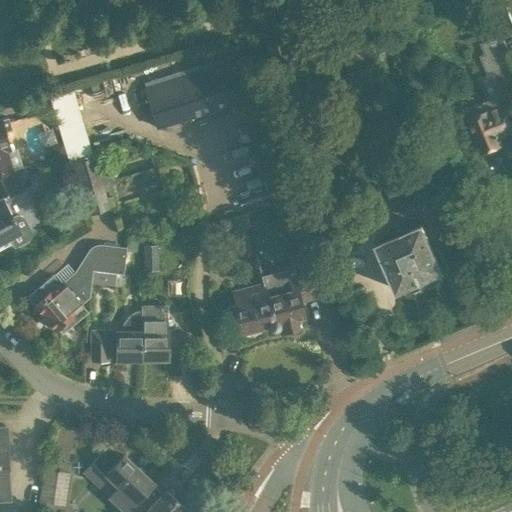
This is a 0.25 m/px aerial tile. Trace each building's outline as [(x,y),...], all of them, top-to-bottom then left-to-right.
[(487,111),(470,119),(482,150),(501,142),(499,137),(511,131),(499,101),(511,95),(511,59),(501,33),(480,42),(485,54),(480,56),(487,74),(480,77),(489,100),(483,102),(487,111)] [(263,46),(278,90),(304,82),(298,63),(295,64),(286,39),(263,46)] [(369,67),(362,47),(341,54),(347,74),(369,67)] [(144,87),(156,127),(213,109),(215,116),(230,111),(228,105),(265,93),(252,53),(144,87)] [(53,110),(66,154),(88,148),(71,88),(48,95),(53,110)] [(53,110),(48,95),(22,102),(27,117),(53,110)] [(11,170),(24,166),(19,146),(9,149),(4,132),(11,130),(8,118),(0,120),(0,173),(11,170)] [(88,148),(66,154),(69,164),(71,163),(81,196),(101,190),(88,148)] [(114,174),(144,171),(143,159),(113,161),(114,174)] [(0,175),(0,181),(8,196),(30,184),(25,166),(13,170),(0,175)] [(29,176),(36,174),(38,170),(37,166),(27,169),(29,176)] [(310,263),(297,267),(281,271),(287,291),(268,296),(272,317),(276,316),(278,327),(279,331),(301,326),(299,317),(303,316),(297,291),(315,287),(325,284),(324,279),(328,278),(327,275),(333,273),(309,196),(291,201),(295,216),(296,216),(305,245),(304,245),(310,263)] [(2,199),(0,200),(0,241),(9,237),(14,247),(25,241),(26,241),(28,239),(29,238),(30,235),(30,232),(29,229),(24,218),(22,216),(19,214),(18,214),(15,214),(13,214),(11,215),(2,199)] [(245,213),(219,220),(223,234),(249,227),(245,213)] [(93,237),(113,232),(111,224),(91,229),(93,237)] [(378,244),(397,289),(442,270),(422,225),(405,232),(403,228),(393,232),(395,237),(378,244)] [(135,253),(136,240),(128,239),(127,252),(135,253)] [(90,299),(123,273),(126,248),(95,245),(94,254),(51,291),(50,290),(49,291),(43,284),(28,297),(34,304),(55,329),(58,327),(62,332),(76,320),(71,315),(90,299)] [(144,245),(144,272),(157,271),(157,245),(144,245)] [(272,317),(268,296),(267,296),(264,283),(233,291),(236,304),(234,304),(241,332),(268,325),(271,329),(273,329),(276,328),(278,327),(276,316),(272,317)] [(167,330),(166,330),(166,306),(141,306),(141,330),(142,360),(167,359),(167,347),(184,346),(184,332),(167,332),(167,330)] [(142,360),(141,330),(116,330),(116,333),(91,333),(91,358),(104,357),(104,346),(115,346),(116,360),(142,360)] [(0,498),(10,498),(7,424),(0,424),(0,498)] [(115,501),(126,511),(152,483),(153,482),(123,454),(115,463),(103,451),(92,463),(105,474),(118,486),(108,496),(114,502),(115,501)] [(39,502),(64,505),(69,472),(44,469),(39,502)] [(152,483),(126,511),(125,511),(180,511),(186,507),(166,488),(162,492),(152,483)]
